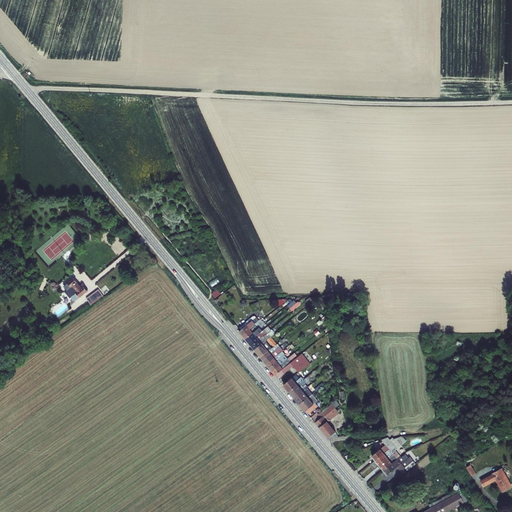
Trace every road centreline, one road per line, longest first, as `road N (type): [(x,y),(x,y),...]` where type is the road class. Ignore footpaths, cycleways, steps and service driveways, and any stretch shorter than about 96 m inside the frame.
road 1 (secondary): [(4,62),(377,511)]
road 2 (track): [(25,87),(367,100),(511,96)]
